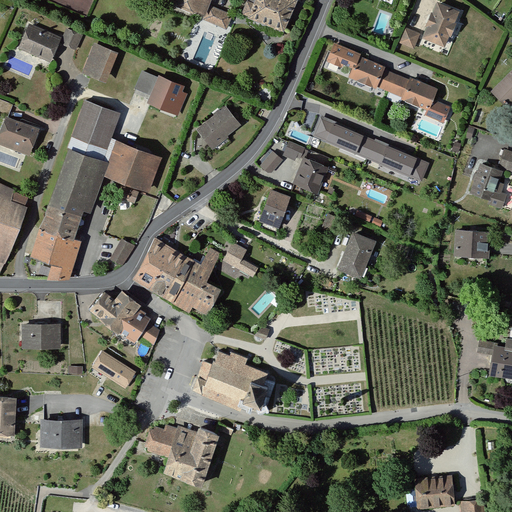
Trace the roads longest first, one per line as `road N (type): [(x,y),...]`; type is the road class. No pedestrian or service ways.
road 1 (tertiary): [(120,277),(157,224),(255,149),(324,0)]
road 2 (residential): [(511,419),(450,409),(279,424),(213,409),(171,388)]
road 3 (residential): [(171,388),(192,334),(120,277)]
road 4 (residential): [(171,388),(89,494)]
road 5 (tertiary): [(0,283),(87,285),(120,277)]
